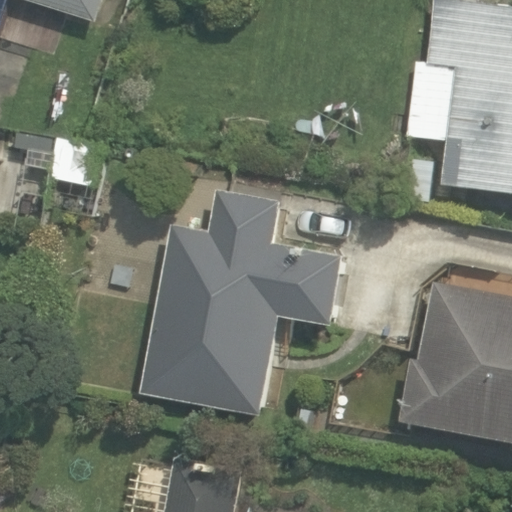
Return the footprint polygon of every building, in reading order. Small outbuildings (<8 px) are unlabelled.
[(21,0),(107,27),(115,0),(21,0)] [(511,5),(464,0),(440,0),(433,62),(419,60),(410,138),(465,145),(460,188),(511,193),(511,5)] [(111,151),(60,139),(54,165),(105,178),(111,151)] [(45,190),(52,156),(39,154),(33,188),(45,190)] [(152,401),(274,422),(291,322),(346,332),(358,263),(284,250),(292,209),(227,197),(220,237),(182,230),(152,401)] [(242,511),(250,472),(180,459),(177,472),(136,465),(127,511),(242,511)]
